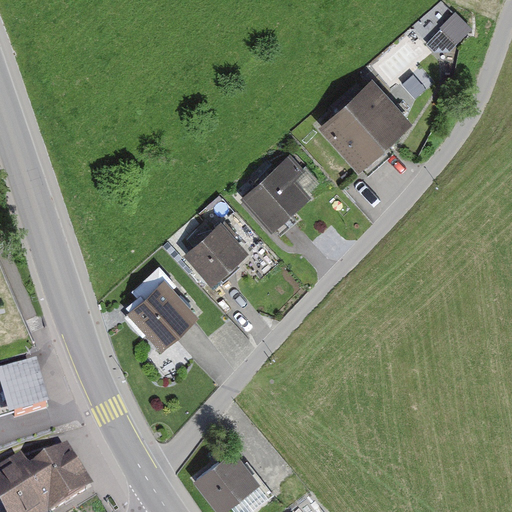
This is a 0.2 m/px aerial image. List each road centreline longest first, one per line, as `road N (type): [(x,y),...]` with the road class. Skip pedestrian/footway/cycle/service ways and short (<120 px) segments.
road 1 (residential): [(146,477),(171,459),(453,145),(480,99),(511,8)]
road 2 (secondary): [(0,96),(95,370),(146,477)]
